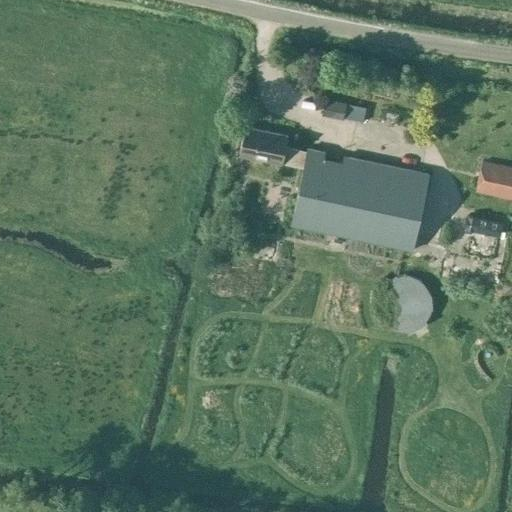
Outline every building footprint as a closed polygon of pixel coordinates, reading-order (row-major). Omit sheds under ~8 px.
[(322,115),(366,122),(368,106),(325,99),(322,115)] [(287,135),(244,125),(239,153),(281,163),(282,162),(303,166),(291,223),(412,249),(429,174),(308,148),(307,151),(285,146),(287,135)] [(511,168),(483,163),(477,192),(511,198),(511,168)] [(490,280),(504,219),(458,208),(444,270),(490,280)] [(392,279),(380,289),(377,305),(383,319),(395,328),(411,329),(423,322),(432,309),(430,293),(420,281),(406,275),(392,279)]
